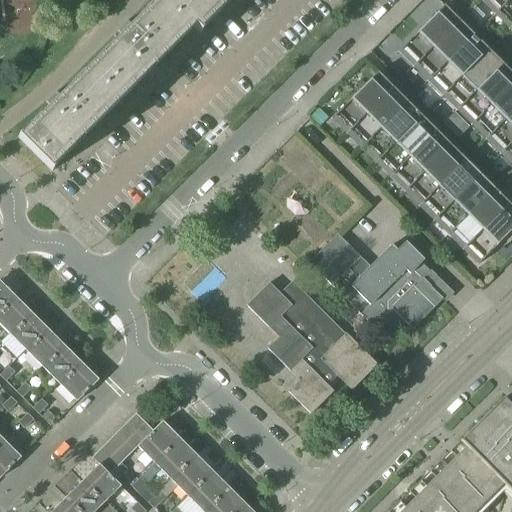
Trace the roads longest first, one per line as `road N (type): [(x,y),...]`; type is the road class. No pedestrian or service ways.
road 1 (residential): [(379,0),(99,284)]
road 2 (residential): [(84,211),(299,0)]
road 3 (residential): [(323,508),(495,333)]
road 4 (residential): [(323,508),(191,373),(144,360)]
road 5 (residential): [(144,360),(0,498)]
